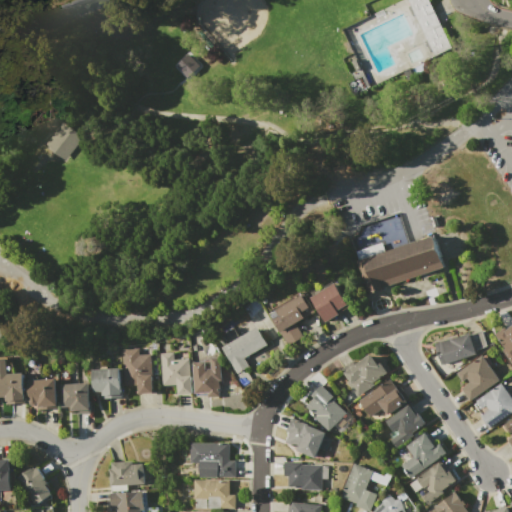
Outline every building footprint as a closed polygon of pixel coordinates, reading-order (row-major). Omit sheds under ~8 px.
[(428,0),(435,14),(449,44),(432,53),(406,0),(428,0)] [(187,77),(184,75),(175,65),(187,53),(199,66),(187,77)] [(62,119),(78,131),(83,136),(65,160),(52,150),(43,144),(62,119)] [(354,252),(382,243),(385,251),(432,236),(443,268),(384,287),(384,289),(368,294),(354,252)] [(309,298),(335,283),(348,304),(337,311),(339,315),(324,323),(309,298)] [(304,293),(315,312),(296,324),(304,337),(287,347),(268,314),(304,293)] [(511,325),(511,363),(502,349),(504,348),(494,334),(504,327),(506,329),(511,325)] [(222,347),(228,344),(222,335),(234,328),(240,337),(258,327),(268,344),(245,358),(250,366),(238,373),(222,347)] [(434,343),(469,333),(470,334),(482,331),(487,347),(474,351),(475,355),(440,365),(434,343)] [(121,349),(138,348),(139,355),(150,354),(153,393),(135,394),(135,388),(132,389),(132,385),(123,386),(121,349)] [(160,353),(175,352),(175,359),(191,358),(193,394),(178,395),(177,385),(162,386),(160,353)] [(370,354),(378,364),(380,362),(387,372),(373,383),(374,385),(358,397),(347,382),(349,380),(344,373),(370,354)] [(482,355),(500,380),(470,402),(460,389),(469,382),(466,378),(462,381),(456,374),(482,355)] [(193,361),(204,360),(210,359),(210,358),(220,357),(222,386),(220,386),(221,396),(207,397),(207,394),(195,395),(193,361)] [(0,358),(6,358),(7,374),(22,373),(24,403),(4,404),(4,397),(0,397),(0,358)] [(91,370),(119,368),(120,398),(101,399),(101,391),(92,392),(91,370)] [(25,380),(55,378),(58,408),(37,410),(37,405),(28,406),(25,380)] [(358,401),(391,379),(396,389),(401,386),(410,401),(387,416),(382,408),(368,417),(358,401)] [(59,385),(87,383),(90,413),(70,415),(69,407),(60,407),(59,385)] [(502,383),(508,392),(508,391),(511,396),(511,411),(488,428),(480,415),(488,409),(486,406),(481,409),(475,401),(502,383)] [(322,385),(334,397),(332,398),(340,406),(341,404),(348,411),(328,431),(313,416),(315,415),(307,407),(306,407),(303,403),(322,385)] [(409,405),(416,415),(418,413),(425,423),(412,432),(414,435),(394,448),(388,440),(398,433),(396,428),(391,431),(385,421),(409,405)] [(292,417),(327,432),(315,458),(292,448),(293,445),(286,442),(290,432),(286,430),(292,417)] [(511,418),(511,446),(507,439),(511,435),(511,430),(508,433),(503,425),(511,418)] [(425,432),(435,446),(439,443),(446,453),(410,479),(400,465),(414,456),(406,445),(425,432)] [(190,442),(230,443),(230,460),(236,460),(236,477),(199,477),(199,475),(191,475),(191,463),(190,463),(190,442)] [(0,459),(9,459),(11,489),(0,489),(0,459)] [(109,486),(108,468),(111,468),(111,462),(133,460),(133,464),(145,463),(146,483),(109,486)] [(285,461),(302,462),(302,464),(322,464),(322,465),(328,465),(328,479),(322,479),(322,491),(302,490),(302,488),(288,487),(288,476),(284,476),(285,461)] [(440,462),(447,472),(450,470),(457,480),(442,490),(444,493),(427,505),(420,496),(428,491),(425,487),(423,489),(422,488),(416,492),(410,484),(416,480),(416,478),(440,462)] [(354,463),(373,471),(384,476),(387,470),(392,472),(387,485),(370,479),(365,489),(378,494),(370,511),(354,506),(355,503),(340,497),(354,463)] [(16,477),(30,468),(31,469),(36,466),(47,482),(45,484),(51,494),(33,505),(16,477)] [(194,479),(230,480),(230,494),(236,495),(235,509),(193,508),(194,479)] [(111,511),(110,493),(143,491),(143,492),(146,492),(147,508),(160,507),(160,511),(111,511)] [(455,492),(465,506),(464,506),(467,511),(425,511),(436,504),(437,505),(455,492)] [(395,500),(400,498),(404,511),(373,511),(383,502),(382,501),(389,494),(395,500)] [(291,511),(293,501),(322,505),(321,511),(291,511)]
